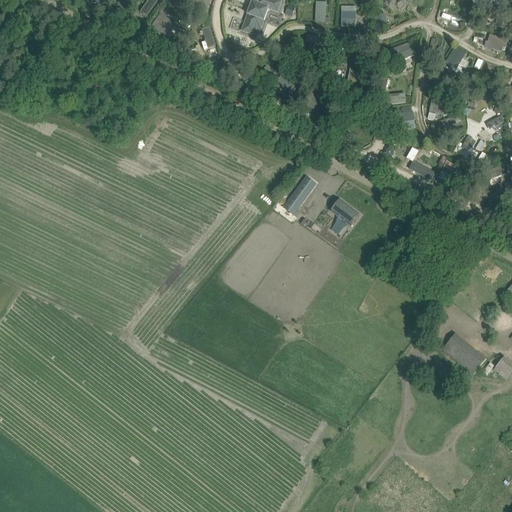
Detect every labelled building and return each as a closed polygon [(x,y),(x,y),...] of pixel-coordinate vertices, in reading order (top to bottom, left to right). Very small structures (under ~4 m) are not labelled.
[(148,17),(157,0),(147,0),(140,13),(148,17)] [(202,15),(208,0),(189,0),(186,8),(202,15)] [(278,0),(252,0),(241,32),(253,36),(256,29),(261,31),(269,10),(279,14),(283,2),(278,0)] [(293,16),(294,6),(287,5),(286,15),(293,16)] [(197,54),(214,52),(211,28),(195,30),(197,54)] [(416,58),(411,42),(389,48),(394,64),(416,58)] [(447,63),(456,75),(471,63),(461,51),(447,63)] [(389,121),(394,120),(396,134),(415,131),(412,112),(388,116),(389,121)] [(488,123),(491,130),(502,126),(498,118),(488,123)] [(469,136),(462,146),(469,151),(476,142),(469,136)] [(414,162),(418,151),(411,148),(408,159),(414,162)] [(299,210),(297,209),(315,185),(307,179),(289,203),(284,209),(294,216),(299,210)] [(340,201),(332,212),(351,227),(360,216),(340,201)] [(404,214),(389,207),(386,213),(400,221),(404,214)] [(477,351),(464,367),(474,376),(487,359),(477,351)] [(493,370),(506,380),(511,373),(511,364),(503,357),(493,370)]
